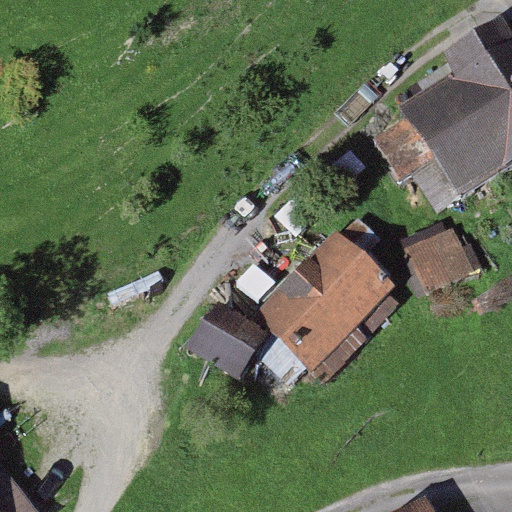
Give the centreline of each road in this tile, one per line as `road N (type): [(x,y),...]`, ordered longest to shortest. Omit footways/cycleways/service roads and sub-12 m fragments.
road 1 (track): [(100,511),(180,323),(248,227),(464,38),(511,13)]
road 2 (track): [(389,511),(511,473)]
